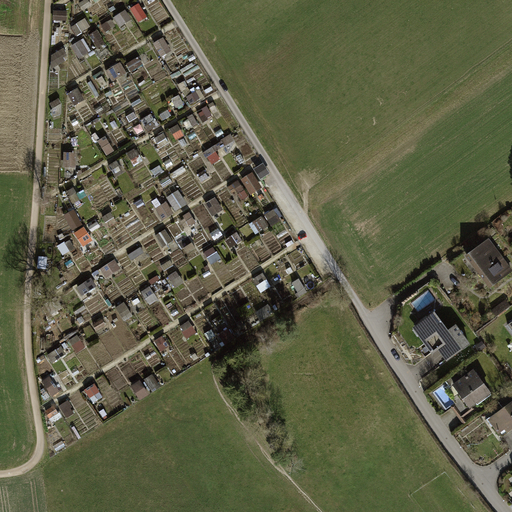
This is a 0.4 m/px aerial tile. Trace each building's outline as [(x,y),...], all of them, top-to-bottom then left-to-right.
[(83,11),(92,5),(87,0),(83,0),(78,4),(83,11)] [(138,22),(148,17),(139,3),(130,9),(138,22)] [(67,11),(54,10),(54,21),(67,21),(67,11)] [(132,19),(125,10),(113,18),(120,27),(132,19)] [(91,27),(85,18),(71,27),(77,36),(91,27)] [(106,32),(116,26),(111,19),(101,25),(106,32)] [(92,34),(99,48),(107,44),(100,30),(92,34)] [(161,57),(172,51),(164,37),(153,43),(161,57)] [(91,51),(84,38),(71,46),(79,59),(91,51)] [(64,48),(51,55),(50,69),(66,61),(64,58),(68,55),(64,48)] [(143,65),(138,57),(126,64),(131,72),(143,65)] [(127,73),(121,62),(106,71),(112,82),(127,73)] [(85,100),(78,88),(67,94),(74,106),(85,100)] [(196,91),(186,97),(190,104),(200,98),(196,91)] [(184,104),(179,95),(171,99),(176,108),(184,104)] [(62,104),(59,98),(50,103),(53,108),(62,104)] [(213,102),(208,104),(214,114),(219,112),(213,102)] [(207,118),(213,115),(207,105),(202,109),(207,118)] [(172,115),(168,110),(160,115),(163,121),(172,115)] [(193,127),(198,124),(193,114),(187,117),(193,127)] [(157,127),(153,121),(145,126),(148,132),(157,127)] [(138,134),(144,131),(140,124),(134,128),(138,134)] [(176,140),(184,136),(178,124),(170,129),(176,140)] [(160,148),(169,143),(163,133),(154,139),(160,148)] [(222,140),(222,141),(225,146),(235,140),(231,134),(222,140)] [(107,156),(115,151),(105,136),(98,141),(107,156)] [(207,157),(217,151),(225,146),(222,141),(204,152),(207,157)] [(127,153),(134,166),(143,161),(136,148),(127,153)] [(212,164),(221,159),(217,151),(207,157),(212,164)] [(76,152),(64,152),(63,168),(76,168),(76,152)] [(124,172),(117,160),(109,165),(116,177),(124,172)] [(261,180),(271,174),(264,163),(254,169),(261,180)] [(263,187),(253,172),(241,180),(251,195),(263,187)] [(238,194),(245,190),(239,180),(232,184),(238,194)] [(77,192),(74,187),(68,191),(70,196),(77,192)] [(167,198),(176,212),(188,204),(178,190),(167,198)] [(204,204),(213,217),(224,210),(215,197),(204,204)] [(163,220),(174,213),(167,202),(156,209),(163,220)] [(63,215),(72,231),(83,225),(74,209),(63,215)] [(281,221),(274,209),(265,215),(273,226),(281,221)] [(114,217),(111,212),(102,218),(105,223),(114,217)] [(183,216),(190,227),(196,223),(190,212),(183,216)] [(268,226),(262,216),(249,224),(256,235),(268,226)] [(84,247),(94,241),(84,227),(74,233),(84,247)] [(173,241),(165,229),(156,236),(163,247),(173,241)] [(242,240),(237,232),(225,240),(230,248),(242,240)] [(511,268),(489,237),(465,254),(489,288),(511,271),(511,268)] [(70,252),(76,249),(70,239),(65,243),(70,252)] [(132,260),(144,253),(141,247),(128,255),(132,260)] [(204,252),(207,258),(216,252),(213,247),(204,252)] [(211,265),(222,259),(217,252),(216,252),(207,258),(211,265)] [(47,257),(39,256),(38,269),(47,269),(47,257)] [(121,269),(115,259),(100,269),(106,279),(121,269)] [(176,271),(168,276),(176,288),(184,283),(176,271)] [(257,286),(267,279),(263,273),(253,280),(257,286)] [(97,286),(92,278),(78,287),(83,295),(97,286)] [(299,278),(292,283),(298,292),(295,294),(298,298),(307,292),(299,278)] [(150,305),(159,300),(150,286),(141,292),(150,305)] [(51,315),(63,308),(56,297),(44,304),(51,315)] [(124,321),(133,316),(124,302),(115,307),(124,321)] [(274,313),(268,304),(256,312),(262,321),(274,313)] [(432,354),(438,350),(447,361),(470,344),(456,324),(448,330),(435,312),(413,328),(432,354)] [(107,326),(103,319),(93,325),(97,331),(107,326)] [(188,339),(197,333),(189,320),(179,327),(188,339)] [(235,339),(229,329),(221,334),(227,343),(235,339)] [(77,353),(86,348),(78,335),(69,340),(77,353)] [(162,336),(154,341),(161,352),(169,347),(162,336)] [(67,354),(62,346),(47,355),(52,363),(67,354)] [(474,369),(453,385),(470,408),(491,392),(474,369)] [(152,374),(144,380),(152,390),(160,385),(152,374)] [(52,397),(60,391),(49,376),(42,382),(52,397)] [(149,394),(140,380),(131,386),(140,400),(149,394)] [(100,392),(95,383),(84,390),(89,398),(100,392)] [(60,406),(67,418),(74,414),(71,408),(73,407),(69,400),(60,406)] [(505,429),(507,433),(511,429),(511,401),(488,419),(498,434),(505,429)] [(59,413),(54,406),(45,412),(50,419),(59,413)]
